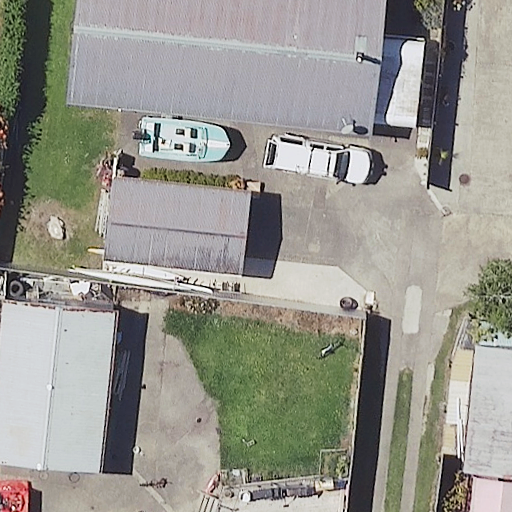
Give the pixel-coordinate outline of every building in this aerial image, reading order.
[(68,0),(60,91),(343,116),(342,129),(403,134),(411,44),(359,39),(362,0),(68,0)] [(235,187),(107,169),(98,241),(225,259),(235,187)] [(110,287),(0,278),(0,442),(98,450),(110,287)] [(510,511),(511,309),(459,305),(444,511),(510,511)] [(0,448),(0,511),(4,511),(6,491),(9,449),(0,448)]
